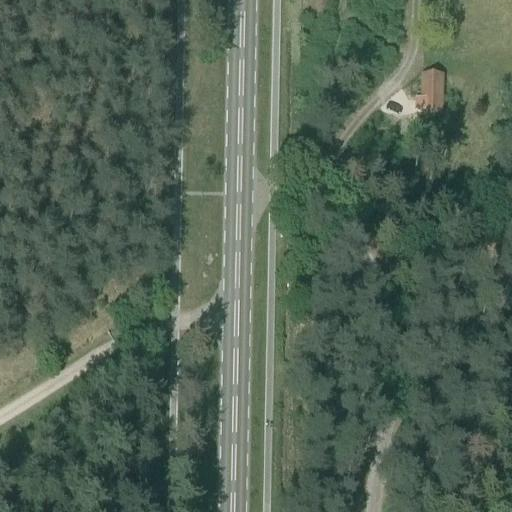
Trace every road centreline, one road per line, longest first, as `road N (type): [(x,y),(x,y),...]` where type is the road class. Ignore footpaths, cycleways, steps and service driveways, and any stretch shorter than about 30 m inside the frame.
road 1 (primary): [(234,511),(242,0)]
road 2 (track): [(0,415),(84,359),(173,320),(237,320)]
